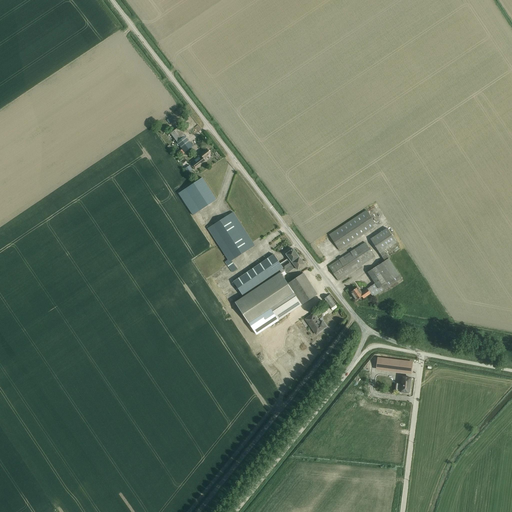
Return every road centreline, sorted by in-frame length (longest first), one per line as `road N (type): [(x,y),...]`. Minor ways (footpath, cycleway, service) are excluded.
road 1 (unclassified): [(284,225),(111,0)]
road 2 (unclassified): [(351,368),(236,511)]
road 3 (unclassified): [(422,354),(402,511)]
road 4 (residential): [(284,225),(368,329)]
